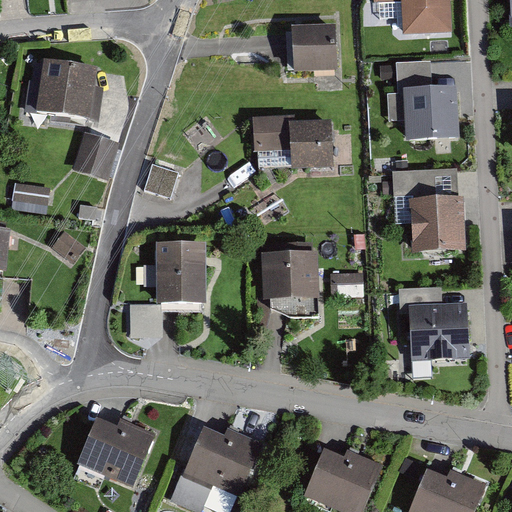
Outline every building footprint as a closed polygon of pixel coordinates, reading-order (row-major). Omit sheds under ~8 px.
[(378,0),(379,3),(404,2),(406,40),(456,38),(455,0),(378,0)] [(339,34),(294,36),(296,74),(341,72),(339,34)] [(98,70),(48,61),(39,115),(89,123),(98,70)] [(463,89),(435,90),(434,65),(400,67),(402,146),(465,144),(463,89)] [(298,122),(255,124),(257,154),(290,152),(292,175),(339,173),(337,126),(298,128),(298,122)] [(120,142),(78,133),(70,171),(111,180),(120,142)] [(180,174),(153,166),(145,192),(172,200),(180,174)] [(456,170),(395,174),(398,229),(415,228),(417,255),(468,252),(464,200),(458,200),(456,170)] [(51,191),(17,186),(14,207),(48,211),(51,191)] [(263,221),(290,211),(282,192),(255,202),(263,221)] [(0,272),(12,273),(13,233),(0,232),(0,272)] [(208,247),(163,248),(164,306),(210,305),(208,247)] [(318,253),(267,257),(271,308),(322,304),(318,253)] [(443,289),(401,290),(402,314),(410,314),(412,366),(471,363),(469,308),(444,309),(443,289)] [(86,469),(135,489),(157,437),(121,422),(119,426),(107,421),(86,469)] [(210,429),(190,472),(242,496),(264,447),(229,431),(226,437),(210,429)] [(329,450),(309,498),(342,511),(368,511),(389,465),(351,449),(347,458),(329,450)] [(433,471),(414,511),(477,511),(488,488),(453,472),(450,479),(433,471)]
